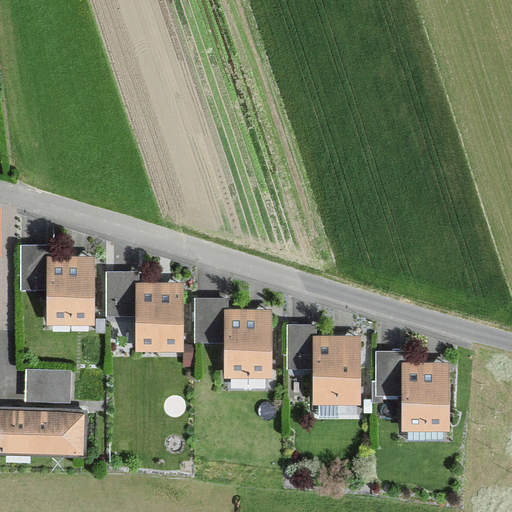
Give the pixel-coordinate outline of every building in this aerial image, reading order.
[(92,318),(93,254),(50,254),(50,318),(92,318)] [(180,345),(180,281),(138,281),(138,345),(180,345)] [(270,372),(271,308),(228,308),(228,372),(270,372)] [(312,361),(311,315),(286,316),(287,361),(312,361)] [(359,398),(359,334),(316,334),(316,398),(359,398)] [(376,387),(401,387),(401,343),(376,343),(376,387)] [(28,360),(27,394),(73,396),(74,361),(28,360)] [(446,424),(447,361),(404,360),(404,424),(446,424)] [(82,411),(0,408),(0,445),(81,448),(82,411)]
